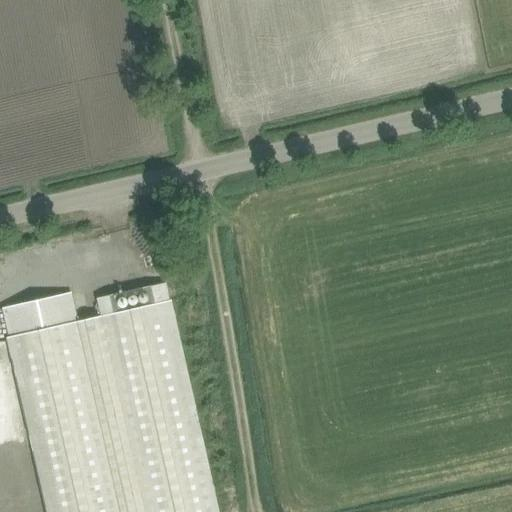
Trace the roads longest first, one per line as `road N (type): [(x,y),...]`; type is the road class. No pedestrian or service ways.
road 1 (unclassified): [(0,225),(511,111)]
road 2 (track): [(173,0),(203,180)]
